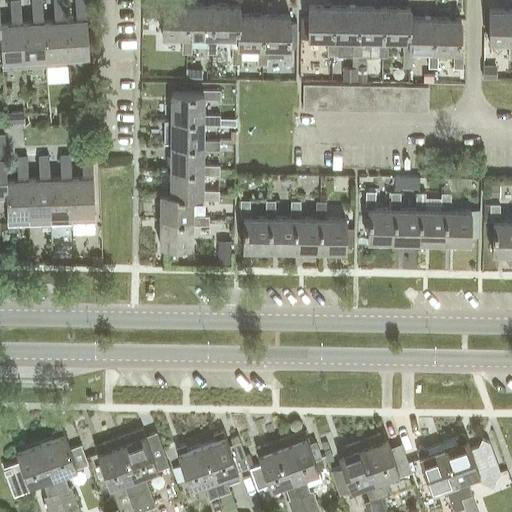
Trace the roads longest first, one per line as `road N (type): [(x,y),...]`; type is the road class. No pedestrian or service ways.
road 1 (tertiary): [(0,352),(511,360)]
road 2 (tertiary): [(511,326),(0,319)]
road 3 (residential): [(103,0),(105,147)]
road 4 (residential): [(471,134),(474,0)]
